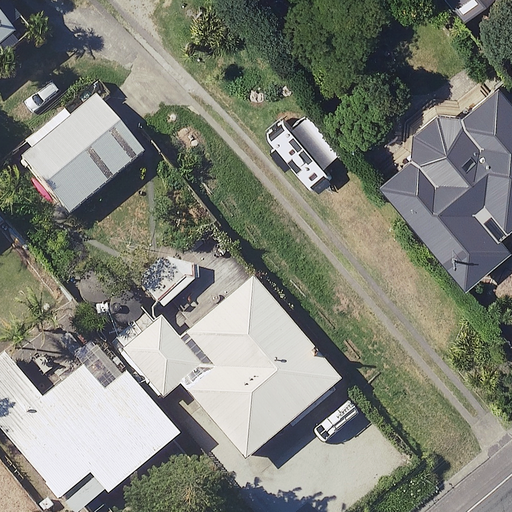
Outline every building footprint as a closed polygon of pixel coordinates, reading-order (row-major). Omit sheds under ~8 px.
[(488,0),(445,0),(463,21),(488,0)] [(0,49),(11,40),(0,27),(0,49)] [(511,213),(511,103),(487,73),(446,107),(437,96),(395,130),(409,147),(374,176),(460,279),(504,243),(493,229),(511,213)] [(140,157),(90,98),(68,116),(63,110),(20,146),(29,156),(18,165),(65,220),(140,157)] [(193,282),(166,254),(133,285),(160,314),(193,282)] [(176,344),(151,314),(110,349),(158,404),(176,389),(178,391),(242,466),(336,386),(248,282),(176,344)] [(511,300),(503,307),(511,317),(511,300)] [(0,357),(0,441),(59,511),(79,511),(97,497),(102,503),(175,441),(122,379),(102,396),(79,370),(39,404),(0,357)]
